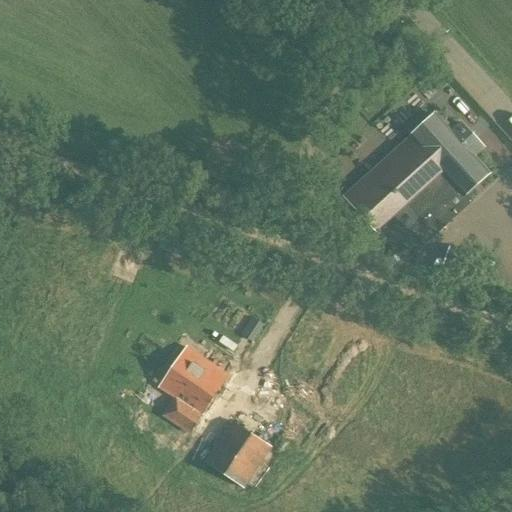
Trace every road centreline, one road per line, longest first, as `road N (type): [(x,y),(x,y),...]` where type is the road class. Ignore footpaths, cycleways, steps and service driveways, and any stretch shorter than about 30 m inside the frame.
road 1 (track): [(511,328),(0,141)]
road 2 (tertiary): [(511,116),(405,0)]
